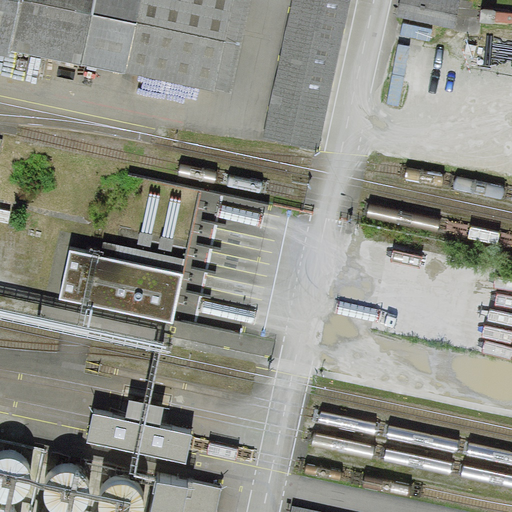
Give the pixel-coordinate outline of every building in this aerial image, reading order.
[(0,0),(0,40),(129,68),(237,90),(255,0),(0,0)] [(356,0),(294,0),(266,129),(325,142),(356,0)] [(462,0),(403,0),(401,12),(457,24),(462,0)] [(187,259),(61,230),(50,279),(176,308),(187,259)] [(192,427),(94,409),(87,442),(186,460),(192,427)] [(21,460),(11,456),(3,456),(0,457),(0,501),(4,502),(12,502),(19,499),(25,494),(28,489),(30,482),(30,474),(26,466),(21,460)] [(82,475),(73,470),(65,470),(57,473),(51,478),(46,484),(45,491),(45,499),(49,506),(54,511),(80,511),(83,510),(88,504),(91,497),(91,489),(88,481),(82,475)] [(189,480),(158,473),(149,511),(217,511),(222,487),(189,480)] [(131,484),(124,482),(116,482),(108,485),(102,491),(98,501),(98,510),(98,511),(143,511),(144,511),(145,503),(143,495),(138,488),(131,484)]
